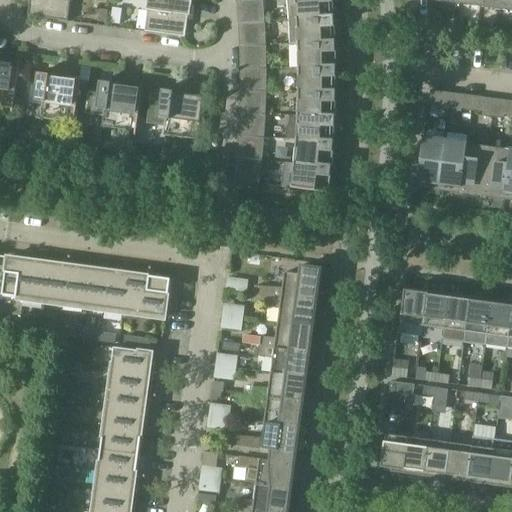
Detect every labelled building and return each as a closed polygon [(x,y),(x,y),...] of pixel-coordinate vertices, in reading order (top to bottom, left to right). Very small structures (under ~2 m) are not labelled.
[(73,0),(30,0),(28,16),(68,22),(71,1),(73,1),(73,0)] [(147,0),(146,11),(148,11),(146,30),(145,30),(145,32),(185,37),(188,16),(190,17),(192,7),(193,1),(187,0),(147,0)] [(286,0),(288,20),(297,20),(333,17),(335,17),(334,2),(332,2),(331,0),(286,0)] [(501,7),(501,10),(502,11),(511,10),(511,0),(502,0),(502,7),(501,7)] [(100,9),(98,22),(105,23),(107,10),(100,9)] [(114,9),(112,23),(119,24),(121,10),(114,9)] [(242,23),(262,22),(261,14),(242,16),(242,23)] [(290,44),(298,44),(334,42),(336,42),(335,27),(334,27),(333,17),(297,20),(288,20),(290,44)] [(243,46),(263,45),(262,37),(243,38),(243,46)] [(335,52),(334,42),(298,44),(299,68),(335,67),(337,67),(336,52),(335,52)] [(244,68),(263,68),(263,60),(244,60),(244,68)] [(13,113),(19,67),(0,64),(0,107),(12,109),(11,113),(13,113)] [(80,81),(90,82),(92,66),(82,64),(80,81)] [(299,68),(299,92),(335,92),(337,92),(337,77),(335,77),(335,67),(299,68)] [(74,127),(80,81),(50,77),(50,75),(38,74),(36,87),(35,101),(42,102),(40,119),(73,124),(73,127),(74,127)] [(136,135),(142,89),(112,85),(112,84),(100,82),(98,94),(88,93),(85,114),(101,116),(102,110),(104,110),(102,127),(135,132),(135,135),(136,135)] [(263,91),(263,83),(244,83),(244,91),(263,91)] [(162,90),(161,94),(151,93),(146,124),(165,127),(164,136),(197,140),(197,144),(198,144),(204,98),(174,93),(174,92),(162,90)] [(431,90),(429,105),(438,107),(440,92),(431,90)] [(335,102),(335,92),(299,92),(298,116),(334,117),(336,117),(336,102),(335,102)] [(462,110),(471,111),(473,96),(464,95),(462,110)] [(483,97),(473,96),(471,111),(481,113),(483,97)] [(262,114),(263,106),(243,105),(243,113),(262,114)] [(285,139),(297,140),(333,142),(334,142),(335,127),(334,127),(334,117),(298,116),(291,115),(285,139)] [(261,137),(262,129),(242,128),(242,136),(261,137)] [(417,189),(439,188),(440,188),(446,141),(424,138),(417,189)] [(297,140),(295,164),(331,167),(332,167),(333,152),(332,152),(333,142),(297,140)] [(440,192),(460,191),(461,191),(467,144),(446,141),(440,188),(439,188),(438,192),(440,192)] [(461,195),(482,194),(483,194),(489,147),(467,144),(461,191),(460,191),(460,195),(461,195)] [(483,198),(503,197),(504,196),(510,150),(489,147),(483,194),(482,194),(481,197),(483,198)] [(259,160),(260,152),(240,150),(240,158),(259,160)] [(504,201),(511,200),(511,150),(510,150),(504,196),(503,197),(502,200),(504,201)] [(285,163),(282,187),(292,188),(328,193),(328,191),(329,192),(331,177),(329,177),(331,167),(295,164),(285,163)] [(256,184),(257,176),(238,173),(237,181),(256,184)] [(2,296),(23,299),(28,260),(7,258),(2,296)] [(48,263),(28,260),(23,299),(43,301),(48,263)] [(43,301),(63,304),(69,266),(48,263),(43,301)] [(89,269),(69,266),(63,304),(84,307),(89,269)] [(317,303),(321,270),(302,267),(300,275),(285,273),(283,291),(276,290),(276,288),(255,286),(254,295),(317,303)] [(84,307),(104,310),(109,271),(89,269),(84,307)] [(129,274),(109,271),(104,310),(124,312),(129,274)] [(124,312),(144,315),(149,277),(129,274),(124,312)] [(171,280),(149,277),(144,315),(165,318),(171,280)] [(422,337),(423,327),(428,291),(416,289),(415,292),(405,291),(399,334),(422,337)] [(449,294),(428,291),(423,327),(445,330),(449,294)] [(445,330),(443,340),(465,343),(471,297),(449,294),(445,330)] [(281,306),(278,323),(313,328),(317,303),(254,295),(253,303),(273,307),(274,305),(281,306)] [(492,299),(471,297),(465,343),(486,346),(492,299)] [(511,302),(492,299),(486,346),(508,349),(511,315),(511,302)] [(19,330),(20,322),(4,320),(3,328),(19,330)] [(36,324),(20,322),(19,330),(35,332),(36,324)] [(261,337),(260,346),(310,353),(313,328),(278,323),(276,341),(269,340),(269,338),(261,337)] [(59,336),(60,328),(44,325),(43,334),(59,336)] [(76,330),(60,328),(59,336),(75,338),(76,330)] [(84,339),(100,341),(101,333),(85,331),(84,339)] [(117,335),(101,333),(100,341),(116,343),(117,335)] [(243,335),(242,344),(260,346),(261,337),(243,335)] [(123,345),(140,348),(141,338),(125,336),(123,345)] [(157,340),(141,338),(140,348),(156,350),(157,340)] [(71,358),(73,342),(65,341),(63,357),(71,358)] [(223,342),(222,351),(239,353),(241,344),(223,342)] [(274,356),(271,373),(307,378),(310,353),(260,346),(258,355),(267,357),(267,355),(274,356)] [(114,348),(112,369),(150,374),(153,353),(114,348)] [(62,367),(59,383),(68,384),(70,368),(62,367)] [(417,367),(416,380),(425,381),(426,373),(427,369),(417,367)] [(408,370),(393,368),(392,376),(407,378),(408,370)] [(147,394),(150,374),(112,369),(109,389),(147,394)] [(254,387),(253,396),(303,403),(307,378),(271,373),(269,390),(262,390),(262,387),(254,387)] [(425,381),(437,382),(438,374),(426,373),(425,381)] [(450,376),(438,374),(437,382),(449,384),(450,376)] [(468,387),(480,388),(481,380),(469,378),(468,387)] [(493,382),(481,380),(480,388),(492,390),(493,382)] [(223,384),(213,382),(212,391),(221,392),(222,392),(223,384)] [(391,382),(388,399),(413,402),(415,385),(391,382)] [(65,400),(68,384),(59,383),(57,399),(65,400)] [(436,388),(424,386),(423,395),(435,396),(436,388)] [(448,390),(436,388),(435,396),(447,398),(448,390)] [(109,389),(106,409),(144,415),(147,394),(109,389)] [(211,399),(220,400),(221,392),(212,391),(211,399)] [(466,400),(478,402),(480,394),(467,392),(466,400)] [(491,395),(480,394),(478,402),(490,404),(490,406),(499,408),(501,397),(491,395)] [(267,406),(265,423),(300,428),(303,403),(253,396),(252,405),(260,407),(260,405),(267,406)] [(56,407),(54,423),(62,424),(64,408),(56,407)] [(142,435),(144,415),(106,409),(103,430),(142,435)] [(60,440),(62,424),(54,423),(52,439),(60,440)] [(222,444),(296,454),(300,428),(265,423),(263,438),(223,436),(222,444)] [(103,430),(101,450),(139,455),(142,435),(103,430)] [(391,472),(403,474),(408,438),(386,435),(381,468),(392,469),(391,472)] [(473,437),(472,447),(467,483),(489,485),(495,440),(473,437)] [(430,441),(408,438),(403,474),(425,477),(430,441)] [(511,488),(511,478),(511,442),(495,440),(489,485),(511,488)] [(425,477),(446,480),(451,444),(430,441),(425,477)] [(472,447),(451,444),(446,480),(467,483),(472,447)] [(51,448),(49,463),(57,464),(59,449),(51,448)] [(136,475),(139,455),(101,450),(98,470),(136,475)] [(240,457),(239,467),(243,468),(243,466),(250,467),(247,482),(257,484),(256,486),(291,490),(296,454),(272,451),(271,461),(240,457)] [(55,481),(57,464),(49,463),(46,479),(55,481)] [(98,470),(95,490),(133,495),(136,475),(98,470)] [(239,499),(238,509),(263,511),(288,511),(291,490),(256,486),(254,503),(247,502),(247,500),(239,499)] [(45,488),(43,504),(51,505),(53,489),(45,488)] [(103,511),(131,511),(133,495),(95,490),(93,510),(103,511)] [(197,503),(215,505),(216,497),(198,494),(197,503)]
